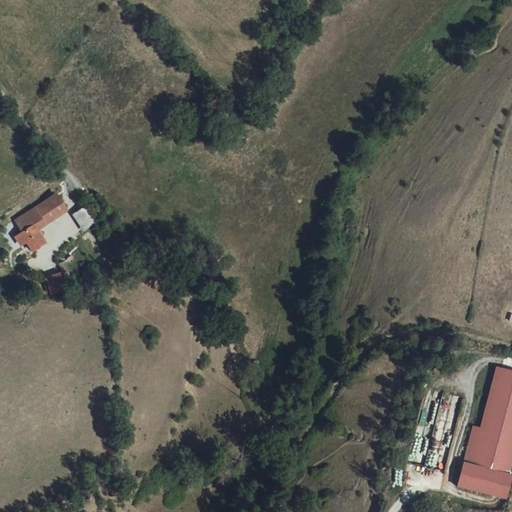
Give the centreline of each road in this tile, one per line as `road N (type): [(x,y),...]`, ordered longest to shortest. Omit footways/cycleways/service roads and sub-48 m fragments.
road 1 (track): [(106,212),(127,245),(200,268),(221,294),(255,417),(274,436),(304,427),(358,353),(407,332),(511,347)]
road 2 (unclassified): [(0,88),(106,212)]
